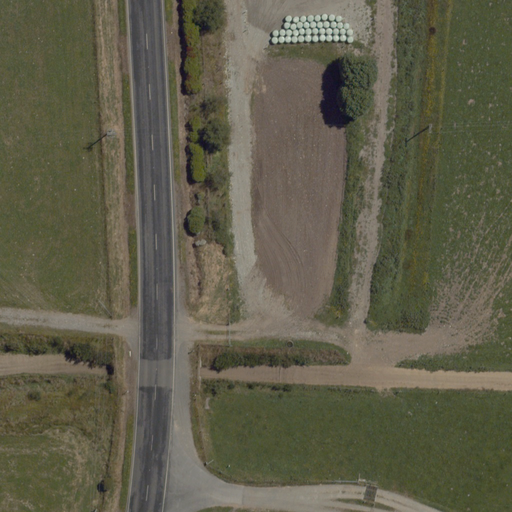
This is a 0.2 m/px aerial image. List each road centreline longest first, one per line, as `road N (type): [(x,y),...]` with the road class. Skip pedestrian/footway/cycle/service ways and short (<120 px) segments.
road 1 (primary): [(143,511),(157,291),(145,0)]
road 2 (track): [(112,369),(511,381)]
road 3 (track): [(146,489),(265,499),(340,494),(421,511)]
